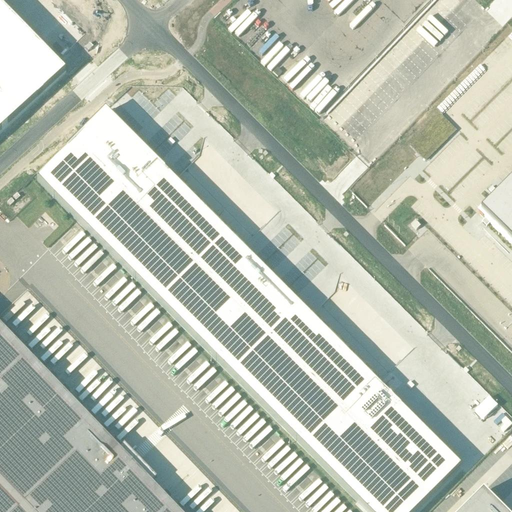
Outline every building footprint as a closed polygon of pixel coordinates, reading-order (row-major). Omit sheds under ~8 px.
[(0,134),(66,74),(64,73),(55,63),(0,7),(0,134)] [(89,44),(84,49),(88,53),(93,48),(89,44)] [(281,73),(276,69),(272,73),(277,77),(281,73)] [(105,114),(37,182),(366,511),(416,511),(460,469),(377,385),(380,382),(313,314),(309,317),(241,249),(245,246),(177,178),(174,181),(105,114)] [(511,181),(479,214),(484,220),(481,223),(486,228),(489,224),(511,247),(511,181)] [(415,222),(411,226),(416,231),(420,227),(415,222)] [(0,511),(176,511),(151,486),(156,481),(124,448),(119,452),(0,328),(0,511)] [(472,503),(463,511),(500,511),(482,494),(473,503),(472,503)]
